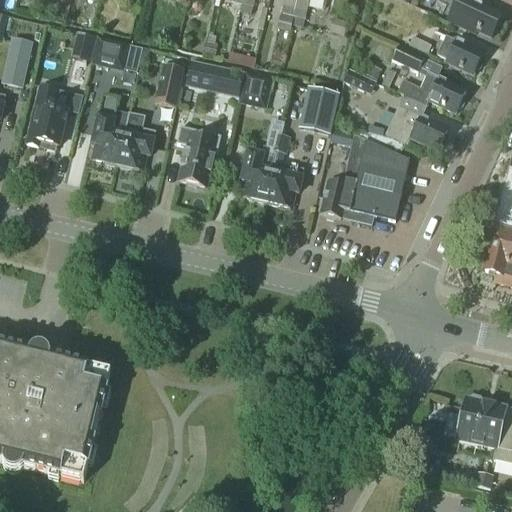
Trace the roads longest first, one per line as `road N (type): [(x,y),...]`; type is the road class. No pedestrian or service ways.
road 1 (residential): [(421,320),(68,234)]
road 2 (tertiary): [(421,320),(429,270),(511,78)]
road 3 (residential): [(421,320),(321,511)]
road 4 (residential): [(341,511),(420,369),(421,320)]
road 5 (residential): [(0,310),(49,317),(68,234)]
